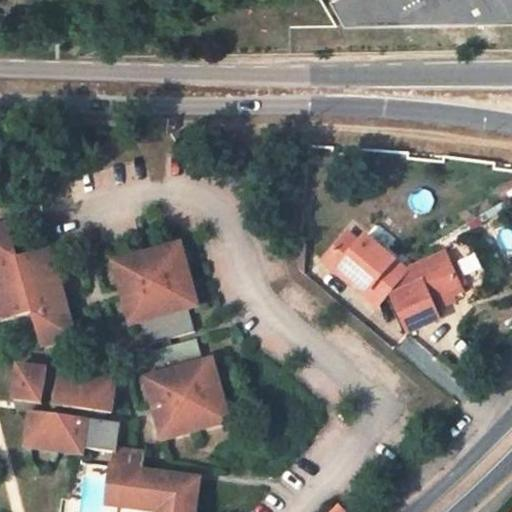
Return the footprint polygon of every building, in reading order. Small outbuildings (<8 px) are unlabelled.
[(511,0),(331,0),(328,2),(343,27),(511,19),(511,0)] [(23,252),(17,226),(0,230),(0,302),(6,324),(36,316),(35,313),(37,307),(43,310),(44,314),(48,313),(57,310),(58,312),(66,310),(65,308),(73,306),(58,250),(29,258),(30,262),(27,268),(21,263),(20,258),(23,252)] [(396,292),(414,338),(443,327),(438,313),(468,302),(466,298),(460,280),(454,262),(406,280),(367,246),(364,249),(350,239),(326,266),(341,278),(344,274),(374,299),(371,304),(380,311),(396,292)] [(186,245),(118,263),(135,325),(144,322),(150,346),(196,334),(190,310),(202,307),(186,245)] [(25,260),(23,252),(20,258),(21,263),(27,268),(30,262),(29,258),(25,260)] [(473,295),(466,277),(460,280),(466,298),(473,295)] [(35,313),(36,316),(44,314),(43,310),(37,307),(35,313)] [(50,321),(41,323),(48,349),(82,340),(76,313),(50,321)] [(198,341),(152,353),(159,376),(149,379),(166,441),(212,429),(233,423),(216,361),(205,364),(198,341)] [(53,369),(24,365),(19,400),(48,404),(53,369)] [(122,379),(65,371),(60,406),(117,414),(122,379)] [(36,411),(31,447),(88,455),(89,449),(100,451),(104,422),(88,419),(88,417),(82,416),(81,418),(36,411)] [(166,475),(127,469),(123,503),(168,509),(172,510),(182,511),(181,511),(198,511),(203,480),(176,476),(173,496),(164,495),(166,475)]
